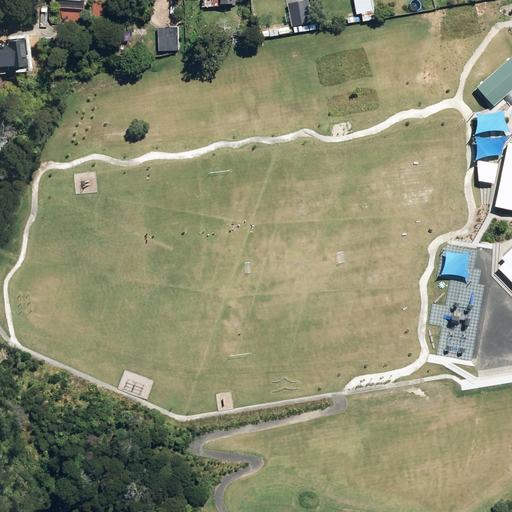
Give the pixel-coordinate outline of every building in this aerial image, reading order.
[(297,26),(298,32),(306,31),(305,24),(315,22),(311,0),(310,0),(291,3),(295,27),(297,26)] [(364,13),(366,21),(379,19),(375,0),(357,0),(360,14),(364,13)] [(94,1),(93,10),(93,20),(105,21),(106,2),(94,1)] [(160,29),(162,51),(183,49),(182,28),(160,29)] [(0,68),(41,66),(38,37),(10,39),(9,29),(0,29),(0,68)] [(511,57),(478,88),(494,106),(506,96),(511,102),(511,57)] [(511,145),(509,144),(495,206),(497,206),(511,209),(511,145)] [(498,164),(478,161),(480,181),(494,183),(498,164)]
